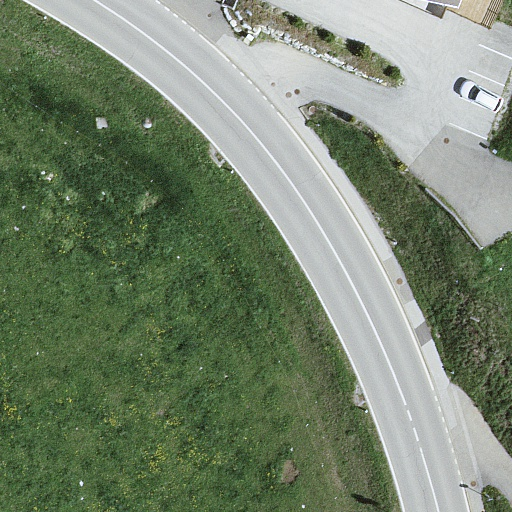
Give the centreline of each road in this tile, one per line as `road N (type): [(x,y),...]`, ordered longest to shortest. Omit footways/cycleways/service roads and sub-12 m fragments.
road 1 (tertiary): [(435,511),(386,359),(323,236),(238,126),(145,36),(80,0)]
road 2 (unknown): [(208,97),(291,65),(346,73),(390,100),(465,170),(487,178),(511,171)]
road 3 (track): [(392,378),(511,499)]
